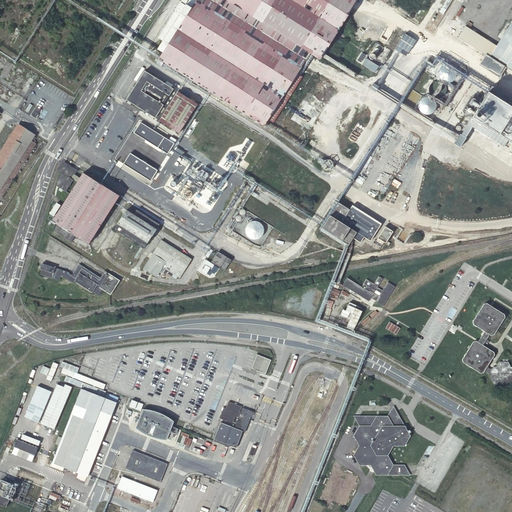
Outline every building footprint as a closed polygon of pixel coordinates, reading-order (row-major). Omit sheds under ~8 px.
[(300,69),(302,67),(197,1),(196,0),(188,0),(157,49),(162,52),(157,61),(264,125),(268,119),(273,122),(306,73),(300,69)] [(197,0),(197,1),(302,67),(310,54),(226,0),(197,0)] [(226,0),(310,54),(320,59),(357,0),(356,0),(226,0)] [(387,0),(425,24),(439,0),(387,0)] [(458,37),(475,48),(504,66),(511,71),(511,0),(466,0),(454,19),(465,26),(458,37)] [(504,66),(475,48),(470,55),(499,74),(504,66)] [(366,60),(363,66),(376,73),(380,67),(366,60)] [(456,77),(456,76),(456,75),(456,74),(455,73),(455,72),(454,71),(453,70),(452,69),(451,68),(450,68),(449,67),(448,67),(447,67),(446,67),(444,68),(443,69),(441,70),(440,71),(439,72),(439,74),(439,75),(438,76),(438,77),(439,77),(439,79),(440,81),(441,82),(441,83),(442,83),(443,84),(444,85),(445,85),(446,85),(447,85),(448,85),(449,85),(450,85),(451,84),(452,84),(453,83),(454,82),(455,81),(456,79),(456,78),(456,77)] [(196,104),(144,71),(126,99),(179,132),(196,104)] [(445,93),(445,92),(445,91),(445,90),(444,89),(444,88),(443,87),(442,86),(441,85),(440,84),(438,83),(437,83),(436,83),(434,84),(432,84),(431,85),(430,86),(430,87),(429,88),(428,89),(428,91),(428,92),(428,94),(429,95),(429,96),(430,97),(431,98),(433,99),(434,100),(435,100),(436,100),(437,100),(439,100),(440,99),(441,99),(442,98),(443,97),(444,96),(444,95),(445,93)] [(511,167),(511,99),(492,86),(454,144),(506,177),(511,167)] [(435,110),(435,109),(435,108),(435,107),(435,106),(434,106),(434,105),(434,104),(433,103),(432,103),(431,101),(430,101),(428,100),(427,100),(426,100),(425,100),(424,100),(422,100),(421,101),(420,101),(419,102),(419,103),(418,104),(417,105),(417,106),(417,107),(416,108),(416,110),(417,112),(417,113),(418,114),(419,115),(420,116),(421,117),(422,118),(423,118),(424,118),(426,118),(428,118),(429,118),(430,117),(431,117),(432,116),(433,115),(434,114),(434,113),(434,112),(435,112),(435,111),(435,110)] [(33,113),(37,116),(42,109),(38,106),(33,113)] [(0,196),(2,197),(36,143),(31,140),(35,134),(18,124),(0,153),(0,151),(14,129),(7,124),(0,135),(0,196)] [(175,145),(141,124),(135,134),(169,155),(175,145)] [(346,151),(352,155),(358,146),(351,142),(346,151)] [(131,155),(124,165),(151,182),(157,171),(131,155)] [(65,161),(59,170),(61,172),(56,184),(66,191),(74,180),(73,179),(78,170),(65,161)] [(84,241),(89,243),(119,196),(83,173),(53,221),(57,224),(53,230),(80,247),(84,241)] [(348,245),(354,237),(357,231),(342,222),(350,209),(338,202),(322,228),(348,245)] [(357,231),(354,237),(361,241),(364,236),(371,239),(381,222),(353,205),(350,209),(342,222),(357,231)] [(115,228),(145,247),(159,224),(137,210),(133,214),(126,210),(115,228)] [(264,245),(272,226),(259,220),(257,222),(252,220),(245,236),(264,245)] [(378,235),(386,240),(393,229),(385,225),(378,235)] [(143,267),(156,275),(162,266),(178,277),(190,259),(161,240),(143,267)] [(117,254),(133,265),(141,254),(124,243),(117,254)] [(212,262),(225,270),(232,259),(218,251),(212,262)] [(114,261),(129,271),(132,267),(116,257),(114,261)] [(100,277),(90,270),(79,263),(72,274),(67,271),(42,262),(40,269),(41,269),(40,273),(60,280),(61,276),(65,277),(74,283),(75,281),(92,293),(94,290),(100,294),(103,289),(111,294),(120,280),(105,270),(100,277)] [(94,264),(90,270),(100,277),(105,270),(94,264)] [(375,302),(382,307),(395,287),(387,282),(382,290),(377,287),(383,279),(378,276),(374,284),(366,279),(361,287),(348,278),(343,285),(368,302),(370,298),(376,301),(375,302)] [(351,304),(347,312),(344,311),(342,316),(351,320),(350,324),(357,328),(363,313),(357,310),(359,307),(351,304)] [(511,366),(510,367),(508,362),(500,361),(496,367),(492,367),(490,370),(487,366),(494,355),(493,352),(483,345),(490,333),(493,335),(504,318),(504,315),(487,304),(483,304),(472,321),(473,325),(484,331),(477,342),(476,341),(473,341),(462,359),(462,362),(480,373),(483,373),(484,371),(487,371),(493,384),(497,384),(498,382),(501,382),(502,385),(511,385),(511,382),(511,366)] [(386,329),(397,335),(401,328),(390,322),(386,329)] [(252,368),(265,374),(271,360),(257,354),(252,368)] [(54,363),(48,378),(52,380),(58,365),(54,363)] [(57,385),(46,414),(61,419),(72,388),(65,385),(64,388),(57,385)] [(23,427),(38,432),(51,393),(36,388),(23,427)] [(52,463),(87,477),(116,404),(80,391),(52,463)] [(132,401),(130,408),(141,412),(143,404),(132,401)] [(375,475),(410,475),(404,465),(393,465),(387,455),(393,446),(404,446),(410,436),(393,406),(387,416),(353,416),(359,426),(353,436),(359,445),(353,455),(359,465),(370,465),(375,475)] [(230,446),(236,448),(242,433),(243,434),(250,418),(251,418),(253,412),(242,408),(240,413),(239,413),(240,410),(237,408),(234,414),(238,416),(238,415),(239,415),(233,429),(221,424),(213,442),(229,448),(230,446)] [(143,410),(136,429),(141,432),(142,433),(143,434),(147,436),(150,437),(154,439),(156,439),(158,440),(161,440),(166,441),(168,438),(170,432),(173,422),(172,421),(169,419),(164,416),(163,415),(161,415),(157,413),(156,412),(154,412),(151,411),(147,410),(144,410),(143,410)] [(13,453),(33,461),(38,449),(18,441),(13,453)] [(167,464),(132,450),(126,467),(160,481),(167,464)] [(3,474),(0,482),(0,505),(5,507),(8,499),(10,500),(18,480),(3,474)] [(146,499),(147,500),(151,489),(122,477),(118,488),(140,497),(139,500),(145,502),(146,499)]
